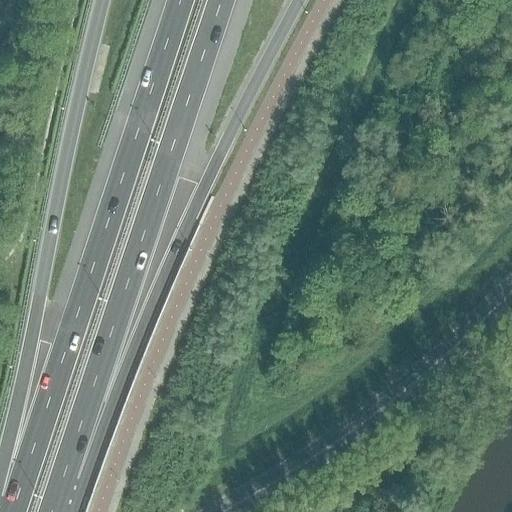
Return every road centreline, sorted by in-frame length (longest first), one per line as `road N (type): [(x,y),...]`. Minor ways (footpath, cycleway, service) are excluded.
road 1 (trunk): [(52,511),(300,0)]
road 2 (trunk): [(50,511),(222,0)]
road 3 (trunk): [(179,0),(12,506)]
road 4 (trunk): [(101,0),(37,297),(12,506)]
road 5 (primary): [(221,511),(407,385),(511,288)]
